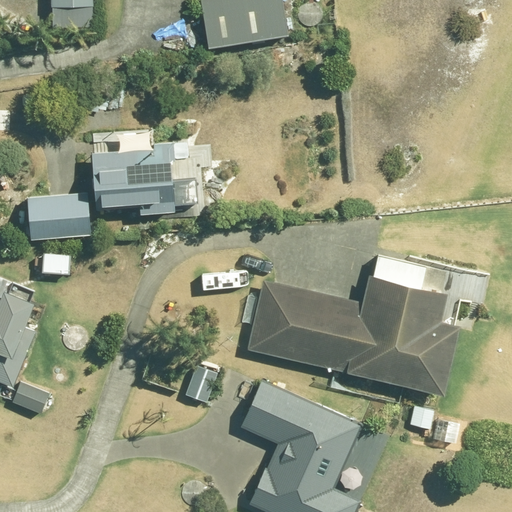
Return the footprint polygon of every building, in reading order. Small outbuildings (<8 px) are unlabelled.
[(212,0),(220,44),(302,31),(297,0),(212,0)] [(113,210),(193,199),(185,140),(105,151),(113,210)] [(45,237),(103,232),(100,191),(42,196),(45,237)] [(434,284),(438,264),(389,253),(378,300),(278,278),(263,347),(459,389),(474,322),(453,318),(460,289),(434,284)] [(16,293),(0,286),(0,372),(25,383),(39,349),(33,346),(53,299),(20,285),(16,293)] [(346,486),(375,425),(274,377),(252,422),(290,440),(262,500),(287,511),(367,511),(374,499),(346,486)]
